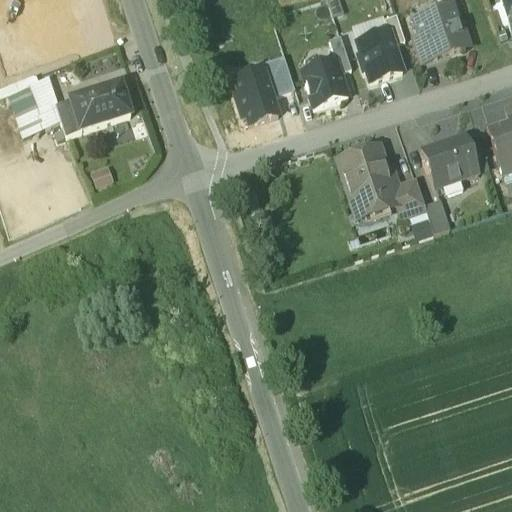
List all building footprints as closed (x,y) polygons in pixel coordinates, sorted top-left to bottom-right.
[(448,0),(433,5),(436,15),(451,10),(448,0)] [(511,0),(498,0),(511,40),(511,0)] [(436,15),(412,22),(418,40),(427,37),(435,62),(465,52),(451,10),(436,15)] [(395,20),(384,23),(388,37),(392,50),(404,46),(395,20)] [(388,37),(356,47),(360,60),(358,60),(363,76),(365,75),(369,88),(401,77),(392,50),(388,37)] [(418,40),(412,42),(421,67),(435,62),(427,37),(418,40)] [(350,75),(339,41),(328,45),(334,65),(339,79),(350,75)] [(269,105),(294,98),(283,63),(259,70),(261,77),(269,105)] [(334,65),(300,76),(313,114),(347,103),(339,79),(334,65)] [(276,127),(269,105),(261,77),(233,86),(237,102),(233,103),(241,127),(245,126),(247,135),(276,127)] [(34,83),(4,95),(20,143),(60,127),(47,85),(36,89),(34,83)] [(100,92),(92,95),(94,100),(102,98),(100,92)] [(94,100),(69,108),(79,139),(128,123),(119,93),(102,98),(94,100)] [(69,108),(56,113),(66,143),(79,139),(69,108)] [(511,121),(507,124),(508,127),(486,134),(501,180),(511,176),(511,121)] [(464,142),(420,156),(433,194),(477,179),(476,179),(470,159),(464,142)] [(377,152),(336,166),(350,209),(359,207),(363,221),(395,211),(396,210),(391,194),(377,152)] [(481,155),(470,159),(476,179),(487,175),(481,155)] [(93,194),(111,188),(106,173),(88,179),(93,194)] [(415,186),(391,194),(396,210),(395,211),(399,224),(424,216),(423,211),(415,186)] [(438,205),(423,211),(424,216),(432,240),(448,235),(438,205)]
